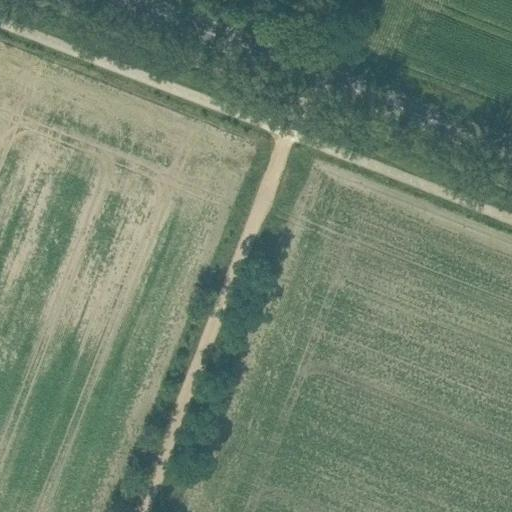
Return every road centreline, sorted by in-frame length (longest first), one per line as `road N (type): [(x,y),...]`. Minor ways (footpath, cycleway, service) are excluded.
road 1 (track): [(144,511),(309,80)]
road 2 (tertiary): [(309,80),(101,0)]
road 3 (tertiary): [(511,158),(309,80)]
